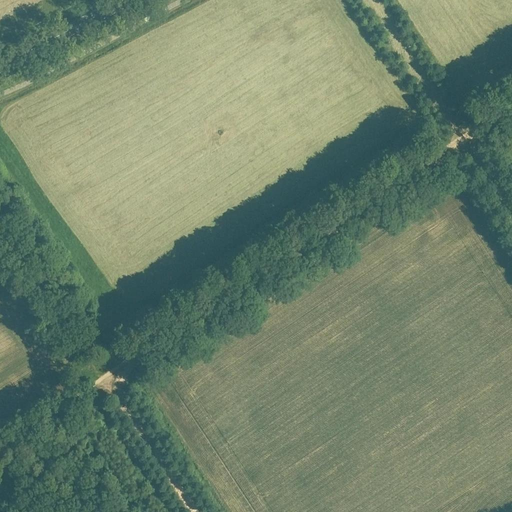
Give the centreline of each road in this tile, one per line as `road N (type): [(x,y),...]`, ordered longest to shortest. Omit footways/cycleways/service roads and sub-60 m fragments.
road 1 (track): [(0,222),(101,378)]
road 2 (track): [(101,378),(187,511)]
road 3 (secondary): [(0,67),(132,0)]
